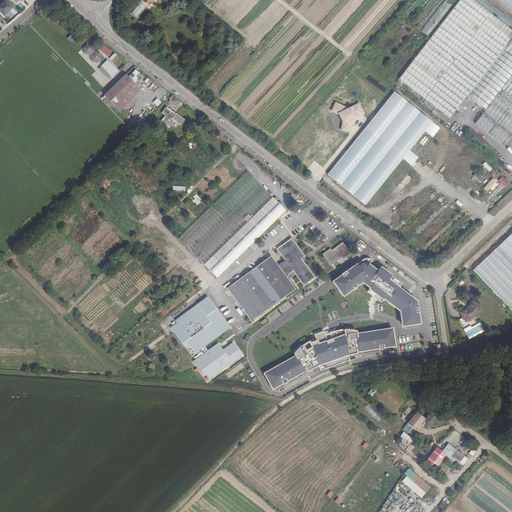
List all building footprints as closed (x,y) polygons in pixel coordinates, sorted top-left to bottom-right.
[(4,0),(3,0),(0,3),(0,11),(4,16),(12,7),(4,0)] [(511,30),(471,0),(460,0),(399,79),(450,118),(467,96),(486,110),(475,124),(504,146),(511,136),(511,30)] [(442,0),(441,2),(438,0),(437,0),(437,1),(430,1),(437,6),(433,6),(433,13),(421,31),(429,36),(453,0),(442,0)] [(511,0),(500,0),(511,8),(511,0)] [(97,48),(108,57),(112,52),(102,43),(97,48)] [(94,52),(94,46),(89,45),(85,49),(86,54),(91,54),(92,55),(92,61),(97,63),(101,59),(100,54),(95,53),(94,52)] [(113,63),(119,57),(114,53),(109,58),(113,63)] [(107,61),(102,66),(112,77),(118,72),(107,61)] [(112,77),(102,66),(98,70),(109,80),(112,77)] [(122,103),(138,87),(126,75),(104,96),(119,111),(125,106),(122,103)] [(122,103),(125,106),(141,90),(138,87),(122,103)] [(433,122),(394,92),(327,175),(365,205),(433,122)] [(337,113),(342,125),(342,132),(351,134),(353,120),(365,115),(360,103),(349,108),(336,102),(331,111),(337,113)] [(160,122),(168,128),(174,121),(180,125),(185,120),(176,113),(175,114),(166,107),(162,113),(165,116),(160,122)] [(467,146),(449,131),(424,162),(443,177),(467,146)] [(193,139),(186,145),(207,167),(213,161),(193,139)] [(199,180),(207,172),(183,147),(175,156),(199,180)] [(486,161),(482,164),(489,172),(493,169),(486,161)] [(247,172),(179,239),(217,278),(285,211),(247,172)] [(479,182),(483,178),(476,172),(473,176),(479,182)] [(502,176),(498,181),(505,187),(509,183),(502,176)] [(490,188),(493,191),(498,185),(495,182),(496,181),(493,178),(483,189),(487,192),(490,188)] [(136,228),(94,186),(85,194),(127,237),(136,228)] [(161,196),(159,199),(168,207),(170,204),(161,196)] [(197,205),(201,202),(197,197),(193,200),(197,205)] [(280,217),(281,219),(288,212),(286,211),(280,217)] [(511,233),(474,270),(511,309),(511,233)] [(303,286),(314,278),(301,259),(304,256),(291,238),(276,249),(287,264),(280,269),(270,256),(227,288),(251,321),(295,289),(288,280),(295,274),(303,286)] [(343,259),(350,253),(342,243),(331,251),(330,249),(323,254),(331,265),(341,258),(343,259)] [(419,324),(416,301),(398,287),(401,284),(366,257),(332,281),(342,296),(360,284),(398,312),(401,327),(419,324)] [(126,304),(155,283),(149,275),(147,276),(144,272),(139,276),(140,278),(135,281),(136,282),(127,288),(124,284),(121,287),(119,284),(114,288),(126,304)] [(195,354),(230,327),(207,297),(175,321),(176,323),(170,327),(183,343),(185,341),(195,354)] [(465,322),(475,316),(481,307),(472,301),(468,308),(460,313),(463,318),(465,322)] [(468,327),(465,322),(463,318),(459,320),(464,329),(468,327)] [(480,322),(464,330),(469,339),(484,332),(480,322)] [(392,328),(355,334),(355,331),(344,330),(344,335),(347,354),(395,347),(392,328)] [(347,354),(344,335),(311,346),(318,365),(347,354)] [(211,379),(243,356),(233,342),(223,349),(218,343),(193,361),(204,377),(207,375),(211,379)] [(293,354),(294,356),(262,373),(271,390),(314,367),(302,345),(293,354)] [(373,387),(368,393),(372,397),(377,391),(373,387)] [(368,404),(364,408),(378,422),(382,417),(368,404)] [(407,423),(415,429),(420,424),(425,418),(416,412),(407,423)] [(403,432),(399,439),(401,440),(398,445),(406,450),(413,439),(403,432)] [(477,447),(467,439),(464,443),(474,451),(477,447)] [(451,446),(446,453),(458,463),(464,455),(451,446)] [(441,459),(446,453),(437,447),(425,462),(434,468),(441,459)] [(458,463),(446,453),(441,459),(453,469),(458,463)] [(406,476),(402,481),(421,498),(431,488),(409,468),(404,474),(406,476)]
